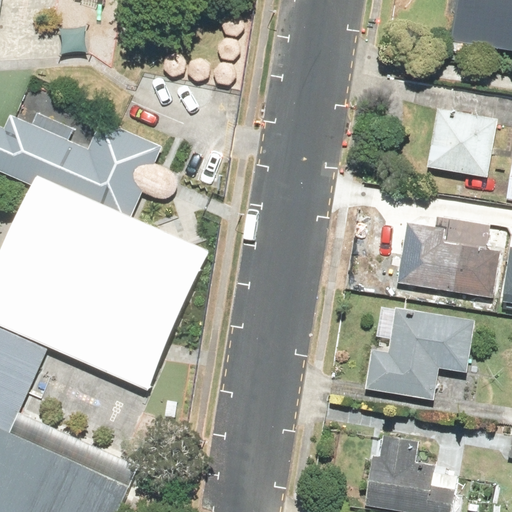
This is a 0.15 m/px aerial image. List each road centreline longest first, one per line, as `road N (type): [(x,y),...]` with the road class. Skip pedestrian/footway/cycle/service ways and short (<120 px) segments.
road 1 (residential): [(241,511),(328,0)]
road 2 (unknown): [(321,46),(511,81)]
